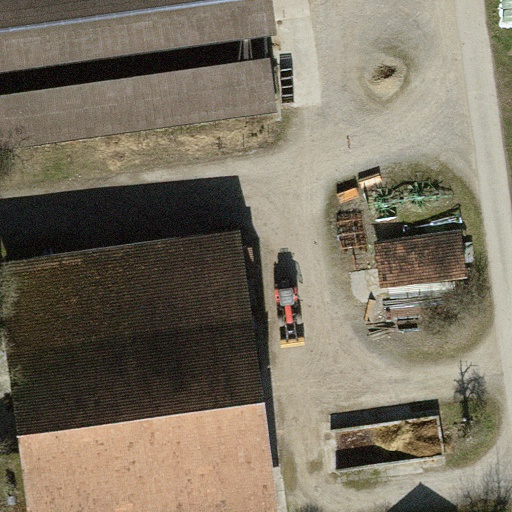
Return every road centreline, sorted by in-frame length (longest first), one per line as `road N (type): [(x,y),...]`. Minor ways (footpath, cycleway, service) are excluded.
road 1 (track): [(511,291),(494,152),(0,216)]
road 2 (unclassified): [(494,152),(473,0)]
